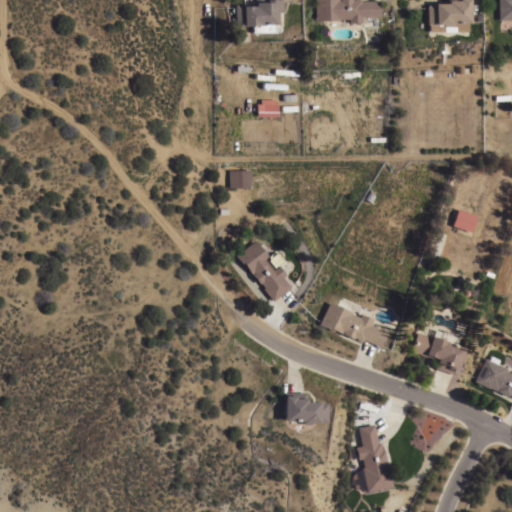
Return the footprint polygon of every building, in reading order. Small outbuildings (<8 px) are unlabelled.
[(280,0),(280,11),(274,11),(274,23),(272,23),(272,32),(249,32),(249,26),(248,26),(248,25),(246,25),(246,24),(240,24),(240,23),(232,24),(232,4),(241,4),(241,5),(252,5),(252,0),(280,0)] [(314,0),(377,0),(378,16),(359,16),(359,22),(347,22),(347,18),(338,18),(338,20),(314,20),(314,0)] [(467,0),(467,22),(449,22),(449,24),(448,24),(448,25),(441,25),(441,24),(426,24),(425,4),(433,4),(433,3),(446,2),(446,0),(467,0)] [(497,0),(511,0),(511,19),(497,19),(497,0)] [(255,103),(259,103),(259,98),(274,98),(274,103),(276,103),(276,116),(255,115),(255,103)] [(227,187),(227,169),(249,169),(249,187),(227,187)] [(475,215),(469,232),(450,225),(456,208),(475,215)] [(271,300),(261,287),(262,286),(259,282),(257,283),(250,274),(252,273),(251,272),(250,273),(245,267),(244,268),(234,255),(253,239),(268,259),(267,259),(273,266),(276,264),(284,274),(281,276),(288,286),(271,300)] [(337,305),(340,299),(347,302),(344,308),(350,312),(350,313),(358,317),(359,313),(371,319),(368,324),(385,332),(378,346),(361,338),(360,340),(352,337),(351,338),(333,330),(333,331),(318,323),(328,301),(337,305)] [(452,374),(432,367),(435,359),(425,355),(425,356),(409,350),(416,331),(429,336),(430,336),(438,339),(442,329),(447,331),(457,335),(454,345),(462,348),(452,374)] [(506,368),(505,370),(511,373),(511,396),(507,394),(506,396),(496,391),(497,389),(496,388),(496,390),(488,387),(488,388),(473,380),(485,357),(506,368)] [(283,392),(304,392),(304,401),(317,401),(317,402),(325,402),(325,422),(309,422),(309,424),(302,424),(302,422),(301,422),(301,420),(283,420),(283,392)] [(365,491),(360,467),(362,467),(360,458),(357,459),(354,446),(360,445),(356,427),(372,423),(376,442),(378,442),(380,450),(378,450),(379,451),(382,450),(384,462),(382,462),(383,462),(384,462),(386,471),(387,471),(390,486),(365,491)]
